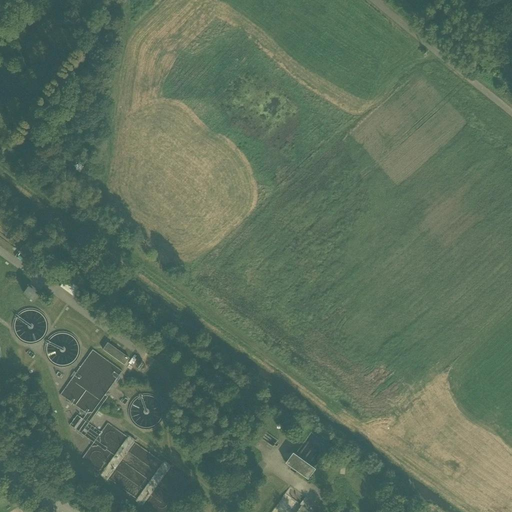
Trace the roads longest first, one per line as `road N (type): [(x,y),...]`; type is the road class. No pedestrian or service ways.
road 1 (track): [(98,230),(130,0)]
road 2 (unclassified): [(511,112),(373,0)]
